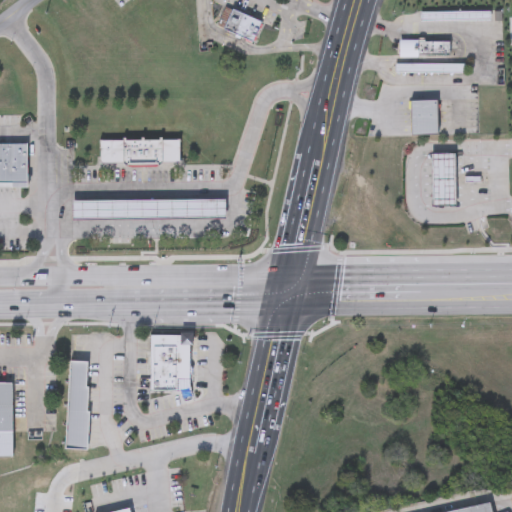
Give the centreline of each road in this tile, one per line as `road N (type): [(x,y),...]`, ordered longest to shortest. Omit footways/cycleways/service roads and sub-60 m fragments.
road 1 (secondary): [(130,292),(476,293)]
road 2 (primary): [(292,292),(245,511)]
road 3 (primary): [(334,103),(292,292)]
road 4 (secondary): [(130,292),(122,279),(0,279)]
